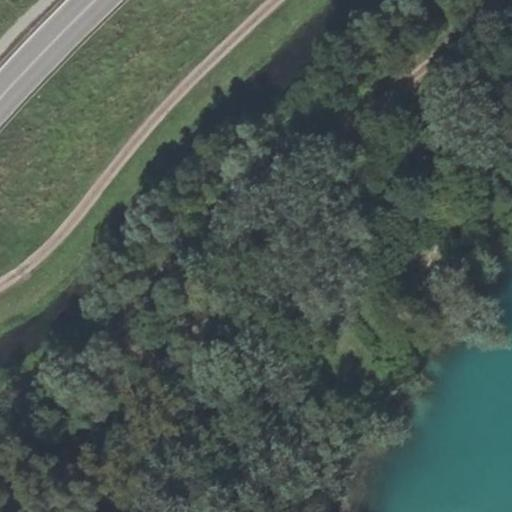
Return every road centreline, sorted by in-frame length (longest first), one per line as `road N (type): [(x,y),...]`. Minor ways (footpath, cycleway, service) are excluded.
road 1 (track): [(502,0),(142,309),(0,404)]
road 2 (track): [(277,0),(156,111),(74,219),(0,283)]
road 3 (primary): [(101,0),(0,104)]
